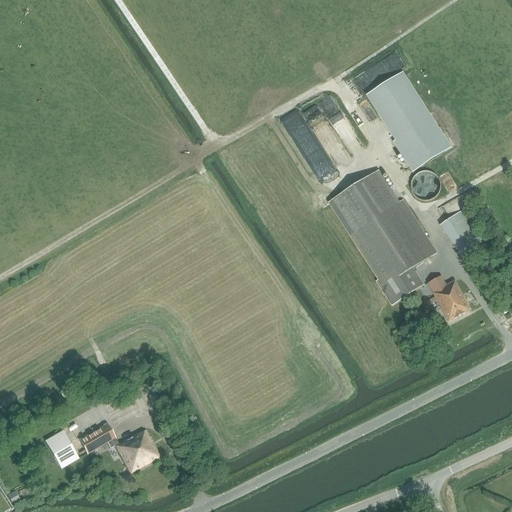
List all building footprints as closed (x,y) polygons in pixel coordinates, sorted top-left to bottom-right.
[(452,149),(403,73),(367,96),(396,142),(394,143),(413,173),(452,149)] [(403,201),(399,203),(379,171),(330,203),(380,280),(376,282),(392,307),(424,286),(413,270),(437,254),(403,201)] [(440,182),(439,180),(439,179),(437,177),(435,175),(433,174),(432,173),(430,172),(427,172),(425,172),(423,172),(420,173),(418,174),(417,175),(415,176),(414,178),(413,179),(412,181),(411,184),(411,185),(411,188),(411,190),(412,192),(413,193),(414,195),(415,197),(417,198),(419,200),(421,201),(423,201),(425,201),(428,201),(430,201),(432,200),(434,199),(436,198),(437,196),(439,194),(440,192),(440,190),(440,188),(441,186),(440,184),(440,182)] [(447,236),(472,219),(465,210),(440,226),(447,236)] [(465,262),(490,245),(472,219),(447,236),(465,262)] [(441,277),(429,284),(430,288),(449,323),(471,311),(456,282),(447,287),(441,277)] [(87,455),(108,443),(115,439),(107,425),(79,441),(87,455)] [(138,436),(137,434),(118,444),(115,439),(108,443),(111,449),(115,447),(131,475),(161,458),(146,431),(138,436)] [(62,432),(45,442),(61,470),(78,460),(62,432)] [(8,495),(11,501),(18,497),(15,492),(12,493),(11,492),(7,494),(8,495)]
